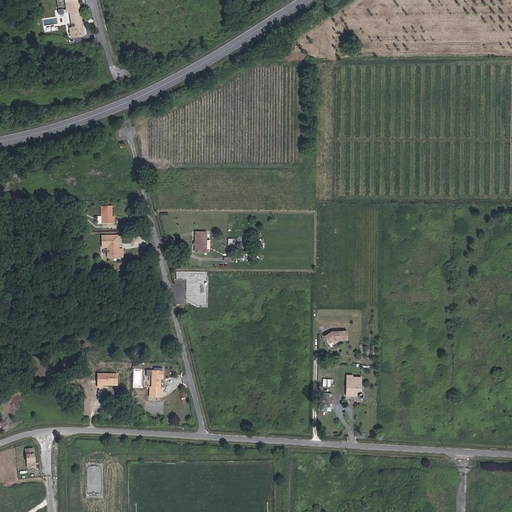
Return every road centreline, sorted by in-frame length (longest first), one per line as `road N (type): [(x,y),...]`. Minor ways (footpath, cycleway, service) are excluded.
road 1 (secondary): [(0,142),(128,102),(306,0)]
road 2 (unclassified): [(202,436),(129,133)]
road 3 (residential): [(202,436),(511,453)]
road 4 (residential): [(45,432),(202,436)]
